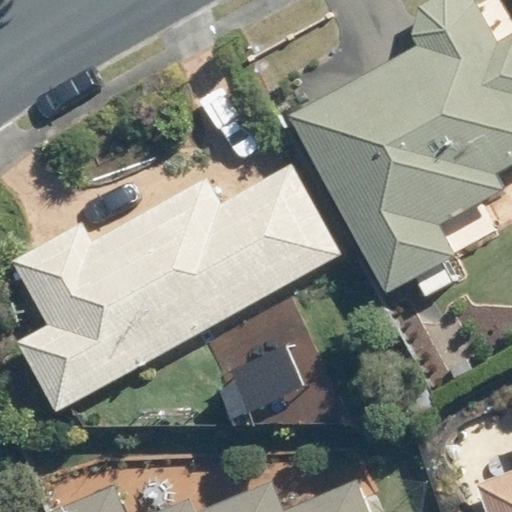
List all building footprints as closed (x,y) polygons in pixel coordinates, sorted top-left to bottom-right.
[(511,183),(502,165),(511,159),(511,28),(503,34),(484,0),(427,0),(420,26),(426,35),(298,106),(396,286),(465,249),(448,218),(511,183)] [(90,216),(17,256),(53,322),(23,338),(60,405),(347,249),(298,160),(225,199),(211,175),(100,235),(90,216)] [(448,260),(421,275),(433,295),(459,280),(448,260)] [(402,394),(412,414),(439,401),(429,381),(402,394)] [(511,511),(511,470),(483,480),(494,511),(511,511)] [(373,511),(358,477),(291,505),(278,475),(205,506),(198,492),(148,511),(133,511),(120,481),(48,511),(373,511)]
